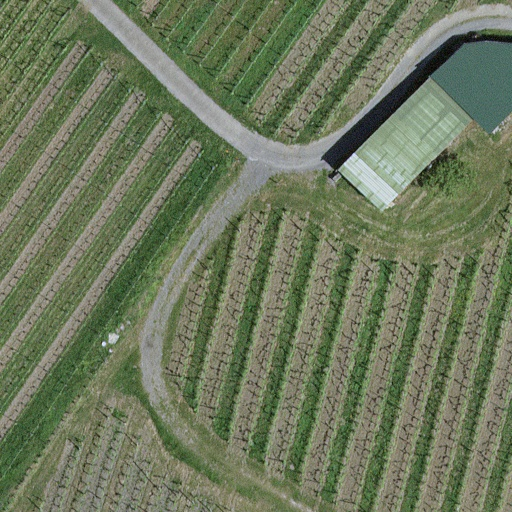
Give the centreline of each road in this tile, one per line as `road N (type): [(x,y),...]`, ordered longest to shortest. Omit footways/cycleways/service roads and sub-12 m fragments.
road 1 (track): [(87,0),(224,130),(269,156),(310,158),(355,126),(459,19),(511,15)]
road 2 (track): [(269,156),(163,291),(142,355),(158,401),(188,443),(283,511)]
